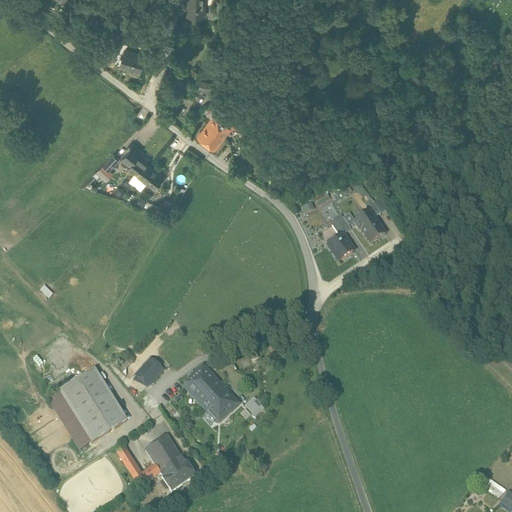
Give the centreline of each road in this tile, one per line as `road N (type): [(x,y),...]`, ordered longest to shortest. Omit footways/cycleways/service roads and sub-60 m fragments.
road 1 (residential): [(367,511),(312,344),(316,298),(304,243),(283,209),(148,107)]
road 2 (residential): [(148,107),(4,0)]
